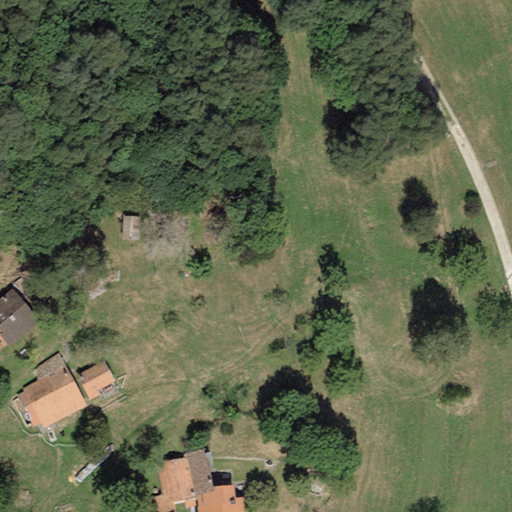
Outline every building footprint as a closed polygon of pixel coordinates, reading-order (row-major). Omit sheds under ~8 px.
[(12,281),(0,290),(0,336),(9,348),(47,318),(12,281)] [(0,336),(0,354),(9,348),(0,336)] [(34,380),(16,393),(31,431),(86,409),(81,405),(68,372),(63,351),(28,365),(34,380)] [(102,360),(68,372),(81,405),(115,393),(102,360)] [(206,453),(158,463),(161,494),(150,498),(153,511),(173,511),(173,502),(194,497),(213,493),(206,453)] [(233,485),(213,493),(194,497),(196,511),(250,511),(248,498),(236,501),(233,485)]
